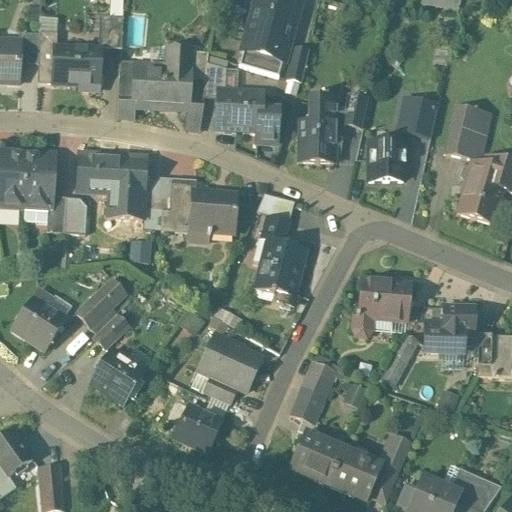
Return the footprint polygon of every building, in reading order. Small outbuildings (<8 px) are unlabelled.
[(299,3),(288,0),(257,0),(238,70),(277,81),(299,3)] [(423,0),(422,6),(462,12),(463,0),(423,0)] [(126,47),(146,48),(147,17),(127,16),(126,47)] [(37,39),(18,38),(18,52),(19,52),(18,68),(36,69),(37,39)] [(56,39),(39,38),(36,88),(52,89),(54,50),(56,50),(56,39)] [(0,50),(0,86),(17,87),(18,68),(19,52),(18,52),(0,50)] [(56,50),(54,50),(52,89),(97,91),(98,52),(56,50)] [(308,55),(293,52),(286,84),(300,87),(308,55)] [(136,73),(134,73),(132,103),(131,108),(188,112),(190,84),(190,76),(191,56),(191,55),(165,54),(164,75),(136,73)] [(207,57),(191,56),(190,76),(190,84),(204,84),(206,68),(207,57)] [(119,65),(118,102),(132,103),(134,73),(136,73),(136,66),(119,65)] [(226,73),(206,68),(204,84),(202,99),(218,101),(219,95),(225,96),(226,73)] [(242,95),(239,94),(237,94),(235,95),(233,96),(225,96),(219,95),(218,101),(216,132),(241,134),(241,131),(252,132),(260,126),(262,98),(244,97),(243,97),(242,95)] [(361,98),(340,98),(340,128),(360,128),(361,98)] [(335,103),(310,103),(310,119),(306,119),(306,126),(300,125),(298,166),(333,167),(335,103)] [(489,117),(455,110),(445,157),(479,165),(489,117)] [(424,125),(407,124),(406,153),(423,154),(424,125)] [(402,148),(369,148),(368,185),(401,185),(402,148)] [(0,155),(0,198),(5,199),(4,211),(24,213),(27,157),(0,155)] [(54,159),(27,157),(24,213),(47,214),(50,214),(51,203),(54,159)] [(112,163),(77,161),(75,195),(110,197),(112,163)] [(508,168),(488,162),(486,170),(506,176),(508,168)] [(130,164),(112,163),(110,197),(128,198),(129,182),(130,164)] [(486,170),(471,166),(464,189),(471,191),(469,200),(463,199),(457,218),(491,229),(497,210),(502,194),(511,197),(511,168),(508,167),(508,168),(506,176),(486,170)] [(146,183),(129,182),(128,198),(127,210),(144,211),(146,183)] [(171,184),(157,183),(154,234),(187,237),(190,195),(192,195),(193,187),(171,186),(171,184)] [(234,201),(209,200),(209,197),(192,195),(190,195),(187,237),(186,245),(207,247),(208,233),(232,234),(231,238),(233,238),(236,199),(234,198),(234,201)] [(293,207),(263,199),(256,217),(259,218),(259,217),(266,219),(288,225),(293,207)] [(79,203),(64,202),(64,204),(62,238),(84,240),(86,212),(79,203)] [(64,204),(51,203),(50,214),(47,214),(46,228),(46,237),(62,238),(64,204)] [(47,214),(24,213),(23,226),(46,228),(47,214)] [(266,219),(259,245),(268,247),(263,268),(265,268),(271,245),(282,248),(288,225),(266,219)] [(152,264),(153,244),(133,243),(132,264),(152,264)] [(282,248),(271,245),(265,268),(263,268),(255,296),(270,300),(270,297),(291,302),(304,254),(282,248)] [(409,288),(378,286),(378,284),(361,283),(357,319),(355,319),(355,321),(371,323),(405,326),(409,288)] [(112,285),(77,319),(89,332),(124,298),(112,285)] [(69,323),(34,300),(13,335),(15,336),(15,335),(31,344),(30,346),(47,357),(69,323)] [(474,311),(442,310),(441,327),(441,342),(463,343),(473,344),(474,311)] [(195,337),(205,324),(192,314),(182,327),(195,337)] [(118,320),(94,343),(104,354),(129,331),(118,320)] [(355,321),(353,321),(352,334),(356,341),(365,342),(370,335),(371,323),(355,321)] [(441,327),(426,326),(423,330),(422,358),(441,358),(441,357),(462,358),(463,343),(441,342),(441,327)] [(407,336),(387,381),(402,388),(422,342),(407,336)] [(217,340),(215,339),(198,375),(210,380),(236,393),(236,392),(245,396),(260,364),(240,354),(241,351),(217,340)] [(493,340),(478,339),(476,381),(491,381),(493,340)] [(511,340),(493,340),(491,381),(511,382),(511,340)] [(144,377),(110,356),(90,387),(124,409),(144,377)] [(331,390),(308,379),(302,392),(325,402),(331,390)] [(236,393),(210,380),(203,395),(229,407),(236,393)] [(344,403),(360,410),(367,392),(352,385),(344,403)] [(325,402),(302,392),(290,419),(313,430),(325,402)] [(220,426),(188,411),(188,410),(187,410),(172,444),(173,444),(206,458),(206,459),(221,425),(220,426)] [(12,434),(0,441),(0,474),(5,482),(8,480),(32,464),(12,434)] [(342,455),(304,439),(289,475),(327,492),(342,455)] [(381,471),(342,455),(327,492),(365,508),(381,471)] [(62,511),(60,470),(40,472),(42,511),(62,511)] [(468,511),(481,483),(459,473),(449,495),(460,499),(456,507),(467,511),(468,511)] [(0,497),(12,489),(15,493),(16,492),(8,480),(5,482),(0,474),(0,497)] [(449,495),(420,482),(419,483),(420,484),(415,494),(407,511),(454,511),(456,507),(460,499),(449,495)] [(485,511),(500,491),(481,483),(468,511),(485,511)] [(407,511),(415,494),(405,490),(397,509),(404,511),(407,511)]
